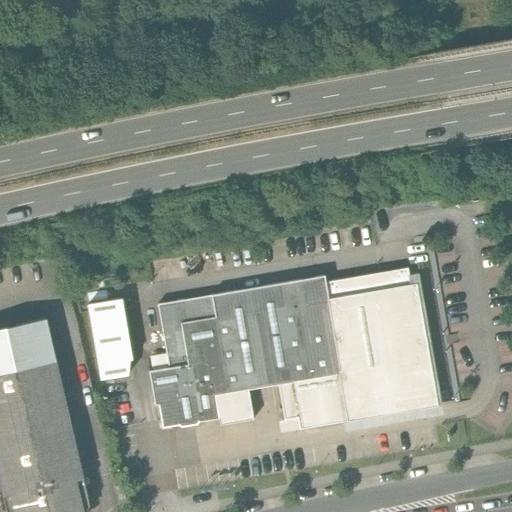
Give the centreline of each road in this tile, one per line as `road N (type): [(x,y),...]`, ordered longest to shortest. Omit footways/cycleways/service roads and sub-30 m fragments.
road 1 (trunk): [(0,208),(511,109)]
road 2 (trunk): [(511,64),(0,160)]
